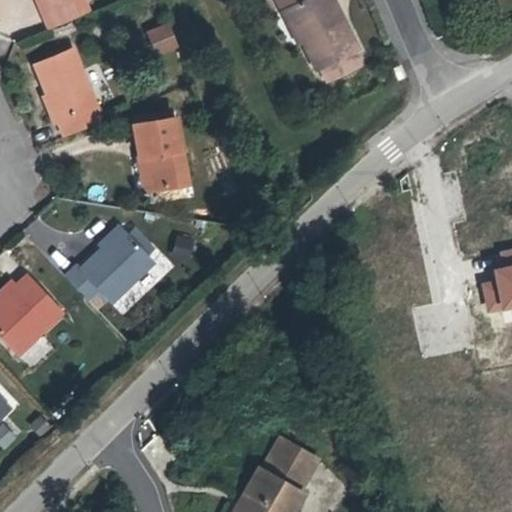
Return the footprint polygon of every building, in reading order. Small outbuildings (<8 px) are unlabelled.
[(47,27),(75,16),(68,0),(38,0),(41,8),(39,8),(47,27)] [(68,0),(75,16),(90,9),(86,0),(68,0)] [(276,0),(281,10),(287,8),(302,0),(276,0)] [(331,0),(302,0),(287,8),(303,41),(316,68),(322,66),(328,79),(358,65),(351,51),(355,50),(331,0)] [(298,44),(303,41),(287,8),(281,10),(298,44)] [(150,55),(175,49),(169,23),(144,29),(150,55)] [(33,63),(63,136),(101,120),(71,47),(33,63)] [(137,150),(137,156),(144,154),(150,188),(185,182),(174,117),(132,124),(137,150)] [(137,150),(132,124),(122,126),(126,151),(137,150)] [(144,154),(137,156),(143,189),(150,188),(144,154)] [(133,228),(126,234),(143,253),(150,246),(133,228)] [(151,261),(143,253),(126,234),(122,229),(80,268),(76,264),(64,275),(85,298),(97,287),(110,301),(151,261)] [(25,275),(15,284),(0,298),(4,303),(0,306),(0,335),(17,354),(61,313),(25,275)] [(0,288),(0,306),(4,303),(0,298),(15,284),(10,279),(0,288)] [(279,439),(261,470),(258,468),(233,511),(288,511),(300,492),(298,491),(315,460),(279,439)]
